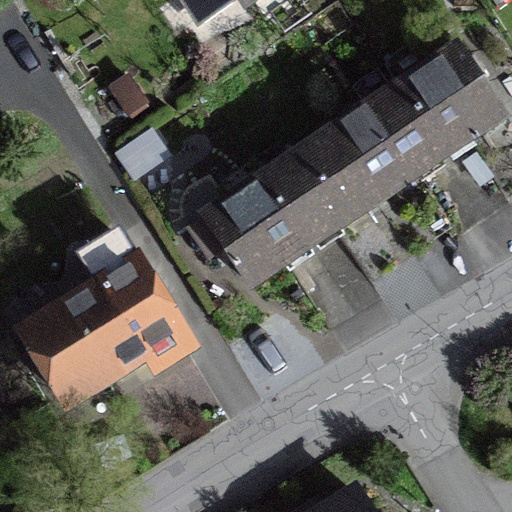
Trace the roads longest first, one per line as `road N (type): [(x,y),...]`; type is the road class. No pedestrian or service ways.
road 1 (residential): [(379,370),(147,511)]
road 2 (residential): [(379,370),(467,511)]
road 3 (residential): [(511,292),(379,370)]
